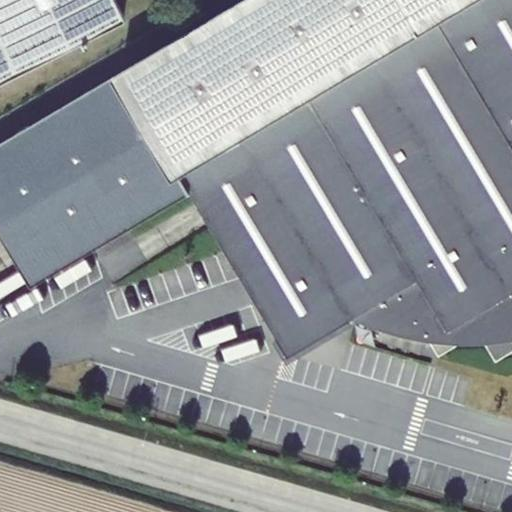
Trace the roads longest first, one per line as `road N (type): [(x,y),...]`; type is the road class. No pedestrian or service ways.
road 1 (unknown): [(0,331),(72,333),(511,460)]
road 2 (tertiary): [(0,413),(348,511)]
